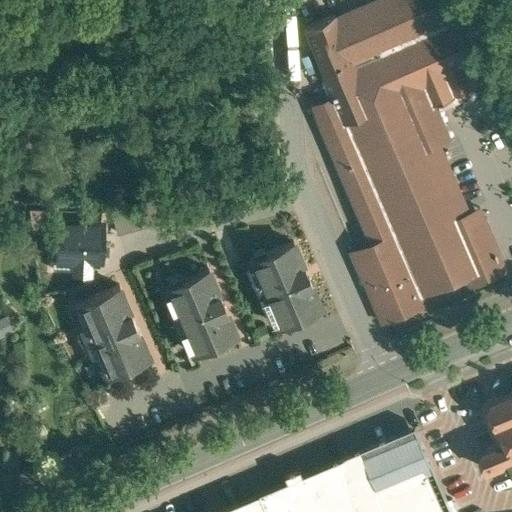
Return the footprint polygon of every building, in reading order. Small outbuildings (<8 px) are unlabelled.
[(466,0),(374,0),(337,17),(335,13),(304,26),(332,91),(345,121),(347,120),(427,86),(435,105),(496,79),(488,61),(492,59),(466,0)] [(427,86),(347,120),(360,149),(338,159),(374,241),(354,250),(385,323),(428,304),(422,291),(463,274),(469,286),(510,265),(482,200),(466,207),(437,141),(449,136),(435,105),(427,86)] [(332,91),(312,100),(338,159),(360,149),(347,120),(345,121),(332,91)] [(228,180),(113,211),(119,234),(234,202),(228,180)] [(66,226),(32,230),(39,294),(73,290),(66,226)] [(291,242),(266,253),(262,250),(253,253),(253,258),(250,260),(251,262),(264,291),(258,294),(258,295),(264,292),(277,322),(277,323),(278,325),(281,323),(285,326),(293,323),(294,318),(319,307),(319,308),(321,307),(320,305),(294,243),(293,241),(291,242)] [(206,269),(181,280),(177,277),(168,281),(168,286),(167,286),(167,285),(165,286),(166,289),(166,288),(179,319),(172,322),(172,323),(180,320),(193,350),(192,350),(193,352),(195,352),(195,351),(234,335),(236,334),(235,332),(224,307),(225,307),(224,305),(223,305),(220,298),(221,297),(220,296),(219,296),(209,270),(208,268),(206,269)] [(119,284),(73,303),(81,327),(93,355),(104,377),(150,357),(119,284)] [(511,393),(503,397),(503,396),(503,397),(496,394),(490,408),(491,408),(500,429),(504,431),(505,434),(504,434),(505,435),(506,435),(509,436),(511,442),(511,444),(511,445),(510,446),(511,449),(511,450),(510,454),(511,455),(511,393)] [(414,426),(211,511),(444,511),(427,470),(432,468),(414,426)]
